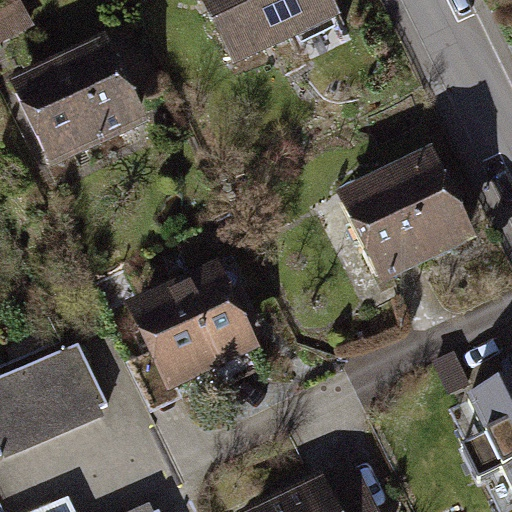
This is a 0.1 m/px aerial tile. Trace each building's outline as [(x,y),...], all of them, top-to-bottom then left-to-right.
[(0,45),(36,27),(22,0),(20,0),(0,10),(0,45)] [(201,0),(237,74),(345,21),(334,0),(201,0)] [(10,83),(54,175),(153,128),(110,36),(10,83)] [(436,149),(339,198),(386,290),(483,242),(436,149)] [(220,263),(126,309),(170,399),(264,353),(220,263)] [(0,511),(198,511),(111,334),(0,381),(0,511)] [(511,380),(470,401),(511,485),(511,380)] [(324,476),(251,511),(381,511),(361,471),(329,487),(324,476)]
